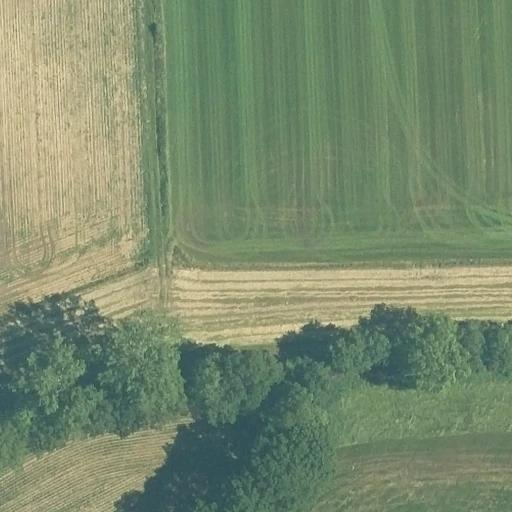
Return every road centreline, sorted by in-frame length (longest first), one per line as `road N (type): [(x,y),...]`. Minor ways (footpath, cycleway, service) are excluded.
road 1 (track): [(0,422),(117,360),(511,346)]
road 2 (track): [(160,358),(146,0)]
